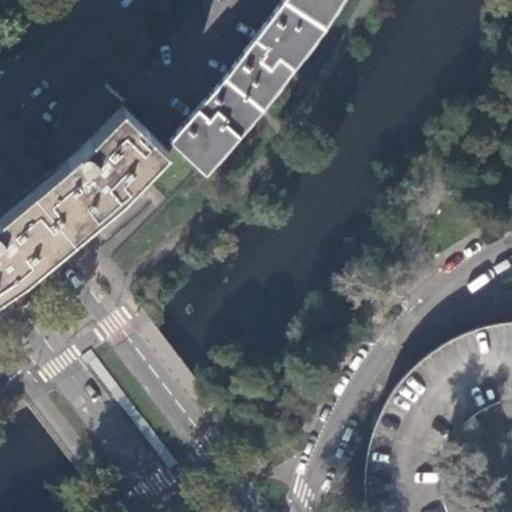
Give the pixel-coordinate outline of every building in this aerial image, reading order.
[(281,0),(237,60),(224,75),(263,107),(328,20),(341,0),(281,0)] [(206,172),(263,107),(224,75),(169,138),(206,172)] [(43,173),(83,228),(123,193),(167,147),(120,102),(78,144),(43,173)] [(0,293),(10,287),(53,254),(75,234),(83,228),(43,173),(34,180),(11,197),(0,205),(0,293)] [(396,387),(388,398),(381,411),(376,424),(371,437),(368,451),(366,464),(365,478),(366,491),(367,504),(368,511),(511,511),(511,319),(507,320),(506,321),(493,323),(481,326),(468,330),(457,335),(443,343),(429,352),(417,362),(406,374),(402,378),(396,387)]
